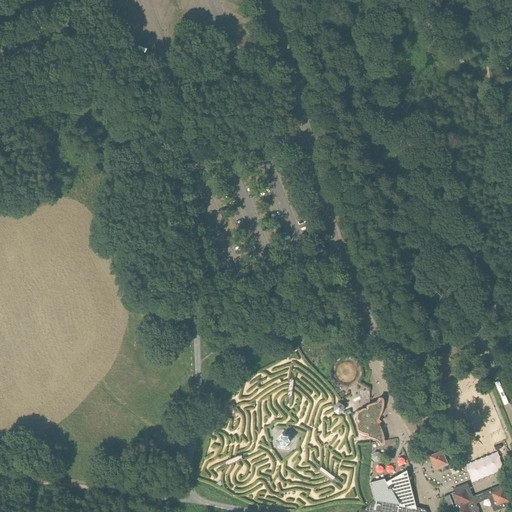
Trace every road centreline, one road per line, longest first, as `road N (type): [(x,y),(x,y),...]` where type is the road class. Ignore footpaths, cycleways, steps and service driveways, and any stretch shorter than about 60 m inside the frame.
road 1 (unclassified): [(264,0),(304,110),(318,194),(372,329),(399,354),(422,359),(448,354),(474,333)]
road 2 (unclassified): [(474,333),(482,319),(481,278),(419,201),(338,0)]
road 3 (track): [(0,476),(187,500)]
road 4 (track): [(187,500),(196,366)]
